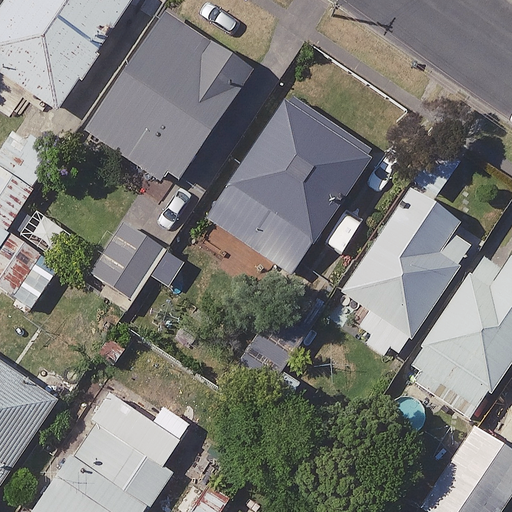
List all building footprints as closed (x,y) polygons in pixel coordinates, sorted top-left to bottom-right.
[(130,0),(6,0),(0,10),(0,80),(54,116),(130,0)] [(247,76),(161,18),(81,135),(168,194),(247,76)] [(369,158),(283,100),(202,220),(288,278),(369,158)] [(0,240),(2,237),(50,159),(10,134),(0,150),(0,240)] [(473,243),(405,198),(338,298),(364,316),(351,336),(392,363),(473,243)] [(164,253),(121,225),(82,286),(124,314),(164,253)] [(64,275),(2,237),(0,240),(0,288),(41,313),(64,275)] [(511,357),(511,266),(487,250),(402,379),(469,423),(511,357)] [(306,380),(249,340),(227,371),(283,411),(306,380)] [(0,481),(50,404),(0,371),(0,481)] [(246,413),(205,387),(185,418),(226,445),(246,413)] [(125,410),(103,395),(29,511),(143,511),(167,475),(160,470),(186,428),(134,396),(125,410)] [(499,511),(511,492),(511,457),(468,430),(415,511),(499,511)] [(218,511),(224,504),(210,495),(198,511),(218,511)]
